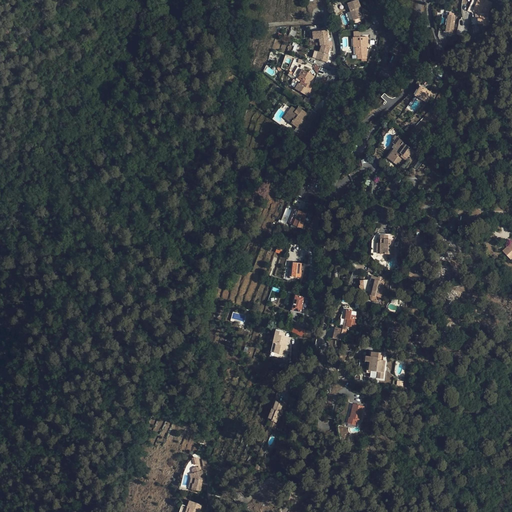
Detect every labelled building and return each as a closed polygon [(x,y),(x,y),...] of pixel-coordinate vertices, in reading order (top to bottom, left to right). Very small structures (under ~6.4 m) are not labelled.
[(364,17),(358,0),(356,0),(348,3),(353,20),(364,17)] [(477,1),(477,0),(472,0),(468,11),(473,14),(473,16),(471,16),(472,25),(478,24),(483,24),(483,26),(489,26),(488,13),(492,3),(486,0),(485,0),(484,4),(477,1)] [(449,15),(448,19),(446,32),(451,33),(453,20),(454,20),(455,16),(449,15)] [(321,45),(322,45),(329,46),(327,30),(313,32),(313,39),(320,38),(321,45)] [(356,55),(357,55),(362,55),(362,59),(367,59),(367,54),(367,47),(368,47),(368,36),(353,37),(354,47),(355,47),(356,55)] [(330,46),(329,46),(322,45),(320,52),(315,51),(313,58),(327,62),(329,55),(328,55),(330,46)] [(338,71),(343,74),(344,75),(348,69),(341,65),(338,71)] [(298,66),(295,71),(312,75),(298,66)] [(292,75),(302,81),(304,83),(309,85),(315,76),(312,75),(295,71),(292,75)] [(309,85),(304,83),(302,85),(300,84),(299,83),(295,89),(307,96),(312,87),(309,85)] [(415,95),(425,101),(430,92),(421,86),(415,95)] [(292,106),(288,113),(291,115),(287,120),(297,128),(301,123),(300,122),(303,117),(304,118),(308,114),(299,107),(297,110),(292,106)] [(403,141),(395,136),(393,139),(394,140),(392,143),(394,145),(392,148),(394,149),(387,158),(399,166),(404,158),(406,159),(409,154),(412,156),(415,152),(413,150),(403,142),(403,141)] [(293,225),(299,211),(295,209),(290,224),(293,225)] [(306,214),(299,211),(293,225),(302,228),(305,222),(303,221),(305,218),(306,214)] [(388,235),(381,235),(381,243),(380,243),(380,254),(389,254),(390,254),(391,247),(391,239),(388,239),(388,235)] [(510,259),(511,258),(511,243),(508,248),(507,247),(503,251),(510,259)] [(301,263),(293,262),(292,277),(301,278),(301,273),(301,272),(301,270),(302,270),(303,270),(304,264),(301,263)] [(381,291),(383,283),(383,281),(381,281),(382,277),(379,276),(378,277),(372,276),(369,276),(368,275),(367,278),(367,280),(363,280),(359,281),(360,286),(364,285),(364,288),(360,289),(360,293),(364,293),(364,294),(364,295),(365,295),(370,295),(377,297),(379,291),(381,291)] [(308,298),(296,295),(292,310),(301,312),(304,313),(308,298)] [(346,326),(347,326),(355,328),(357,321),(355,320),(356,315),(351,315),(352,310),(347,309),(345,319),(347,319),(346,326)] [(294,326),(291,332),(302,336),(305,330),(294,326)] [(346,330),(343,329),(336,327),(333,338),(344,341),(346,330)] [(283,336),(283,332),(276,330),(273,343),(281,345),(286,346),(288,337),(285,336),(283,336)] [(283,358),(286,346),(281,345),(273,343),(270,354),(283,358)] [(372,373),(371,377),(383,379),(385,361),(383,360),(384,353),(369,351),(368,356),(366,356),(365,361),(368,361),(366,373),(370,373),(372,373)] [(283,403),(276,400),(273,409),(272,408),(268,418),(272,419),(272,421),(276,422),(280,414),(279,413),(281,409),(283,403)] [(352,418),(350,417),(349,417),(348,423),(356,425),(358,420),(360,420),(364,406),(353,404),(351,414),(353,415),(352,418)] [(193,483),(192,489),(200,491),(202,481),(205,480),(202,470),(200,471),(199,467),(197,467),(193,468),(192,469),(193,473),(192,473),(193,478),(192,483),(193,483)] [(199,511),(202,505),(190,501),(188,507),(190,508),(188,511),(199,511)]
